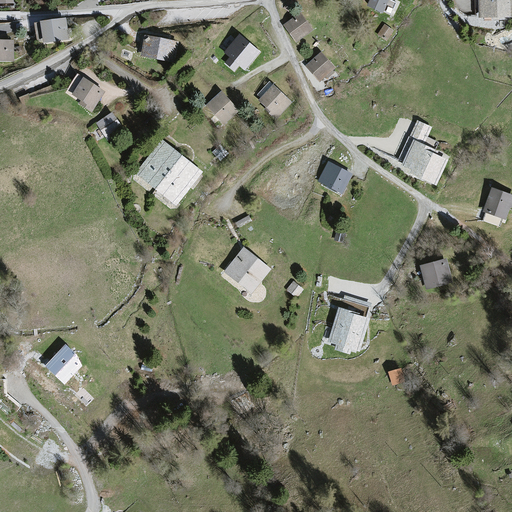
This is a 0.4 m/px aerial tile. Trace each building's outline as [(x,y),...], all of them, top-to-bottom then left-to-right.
[(394,2),(385,0),(366,0),(363,11),(390,18),(394,2)] [(511,17),(511,0),(478,0),(480,21),(511,18),(511,17)] [(302,14),(285,26),(298,44),(314,32),(302,14)] [(69,20),(41,23),(44,45),(72,42),(69,20)] [(384,24),(375,36),(387,45),(395,33),(384,24)] [(179,43),(145,37),(141,58),(175,65),(179,43)] [(261,55),(239,38),(225,55),(247,73),(261,55)] [(15,43),(0,42),(0,63),(14,64),(15,43)] [(321,53),(305,67),(320,84),(336,70),(321,53)] [(66,92),(71,96),(82,77),(76,74),(66,92)] [(106,95),(83,80),(72,98),(80,103),(79,106),(93,115),(106,95)] [(292,106),(271,86),(257,101),(278,120),(292,106)] [(241,113),(221,93),(205,108),(224,129),(241,113)] [(113,116),(97,126),(108,145),(125,135),(113,116)] [(432,130),(417,122),(409,139),(425,146),(432,130)] [(425,146),(409,139),(399,161),(422,179),(436,186),(450,156),(425,146)] [(203,176),(162,143),(135,176),(177,209),(203,176)] [(219,145),(210,152),(220,164),(229,156),(219,145)] [(352,176),(329,164),(319,184),(342,196),(352,176)] [(511,208),(511,195),(491,187),(481,212),(505,223),(511,208)] [(511,232),(503,233),(504,247),(511,246),(511,232)] [(271,272),(243,249),(223,273),(251,296),(271,272)] [(446,259),(420,266),(427,290),(453,283),(446,259)] [(305,291),(294,283),(286,292),(297,301),(305,291)] [(379,329),(359,327),(358,338),(378,340),(379,329)] [(44,366),(65,384),(84,361),(64,343),(44,366)] [(403,369),(388,374),(393,388),(408,383),(403,369)]
